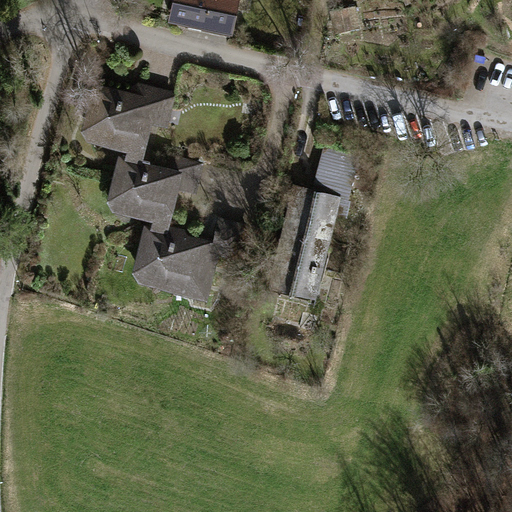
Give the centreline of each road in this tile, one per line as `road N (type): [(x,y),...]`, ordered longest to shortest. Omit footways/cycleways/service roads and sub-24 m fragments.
road 1 (residential): [(72,15),(511,125)]
road 2 (residential): [(2,298),(72,15)]
